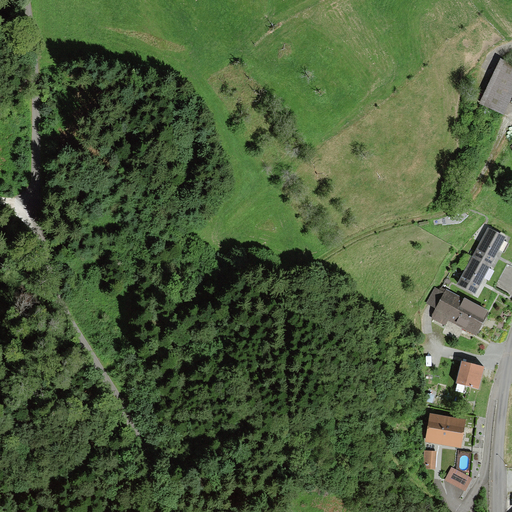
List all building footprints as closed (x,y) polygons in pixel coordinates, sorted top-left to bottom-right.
[(511,98),(511,66),(501,62),(482,104),(505,114),(511,98)] [(506,240),(487,230),(458,285),(476,295),(506,240)] [(490,313),(446,288),(430,315),(445,324),(449,317),(478,334),(490,313)] [(483,372),(463,366),(458,386),(478,391),(483,372)] [(464,424),(432,418),(428,443),(459,449),(464,424)] [(436,454),(425,453),(424,469),(435,469),(436,454)] [(471,480),(452,470),(446,481),(465,491),(471,480)]
